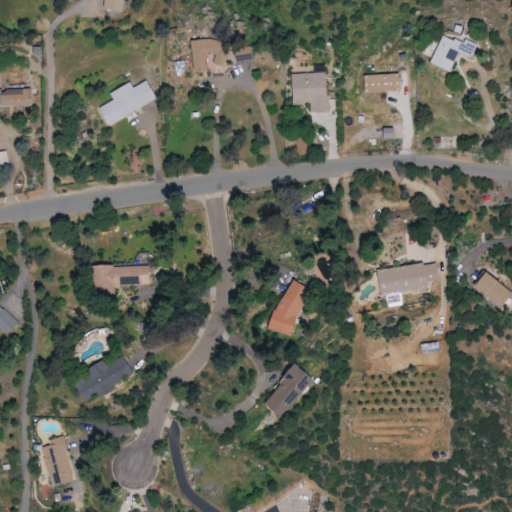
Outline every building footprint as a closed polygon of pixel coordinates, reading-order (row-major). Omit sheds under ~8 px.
[(124,0),(104,0),(103,8),(123,12),(124,0)] [(435,64),(455,72),(463,53),(475,58),(480,48),(448,34),(435,64)] [(194,41),(197,73),(210,72),(210,67),(229,65),(227,38),(194,41)] [(295,74),(296,105),(312,104),(313,113),(331,112),(330,73),(295,74)] [(368,76),(369,92),(403,92),(403,75),(368,76)] [(111,126),(159,99),(149,81),(135,88),(133,83),(112,94),(116,100),(101,108),(111,126)] [(34,106),(33,89),(3,90),(3,107),(18,107),(18,113),(27,113),(26,106),(34,106)] [(397,139),(397,128),(386,129),(386,139),(397,139)] [(0,152),(0,165),(9,163),(7,151),(0,152)] [(380,270),(383,296),(389,296),(390,307),(404,306),(402,292),(430,289),(429,282),(441,281),(439,263),(380,270)] [(92,267),(93,294),(116,294),(116,286),(152,285),(151,265),(92,267)] [(476,284),(503,308),(511,298),(511,292),(488,271),(476,284)] [(292,338),(313,289),(293,280),(271,329),(292,338)] [(0,326),(9,335),(19,323),(0,305),(0,326)] [(77,384),(87,403),(136,376),(126,357),(109,367),(106,361),(89,371),(92,376),(77,384)] [(265,404),(283,419),(315,379),(297,365),(265,404)] [(53,486),(76,481),(66,437),(50,441),(51,446),(44,448),(53,486)]
